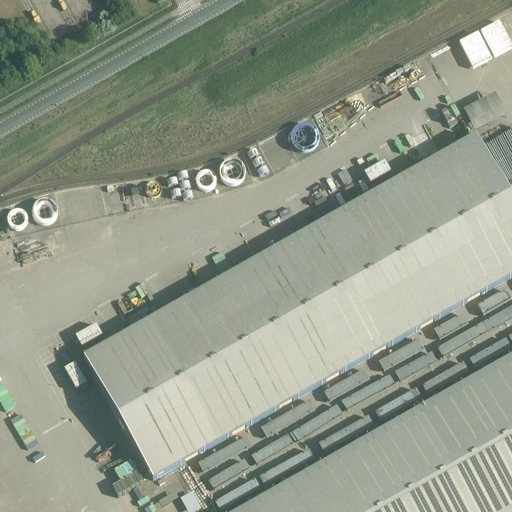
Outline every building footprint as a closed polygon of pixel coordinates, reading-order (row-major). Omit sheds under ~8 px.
[(476,45),(481,55),(511,39),(511,9),(487,22),(494,37),(476,45)] [(290,141),(335,119),(330,108),(285,131),(290,141)] [(83,360),(153,482),(511,278),(511,203),(475,139),(83,360)] [(158,232),(160,237),(171,233),(169,228),(158,232)] [(0,270),(11,266),(7,257),(0,259),(0,270)] [(511,511),(511,359),(241,511),(511,511)]
